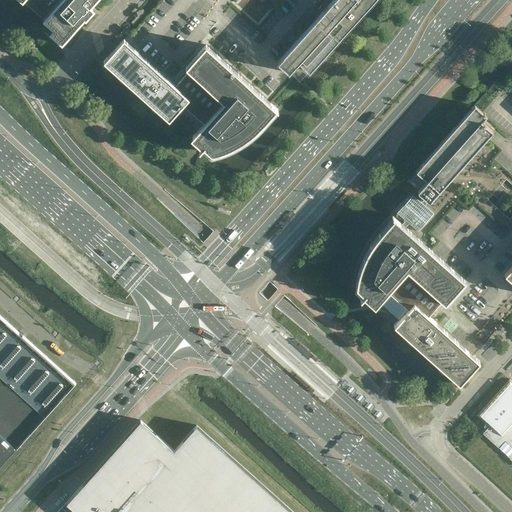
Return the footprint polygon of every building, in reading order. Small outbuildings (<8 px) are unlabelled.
[(24,0),(23,1),(43,20),(60,0),(24,0)] [(60,0),(43,20),(54,29),(51,33),(46,29),(62,44),(93,9),(91,7),(96,0),(60,0)] [(158,0),(124,39),(175,84),(188,70),(185,67),(206,44),(271,103),(294,78),(299,82),(309,71),(299,62),(289,72),(277,62),(332,0),(158,0)] [(332,0),(277,62),(289,72),(299,62),(309,71),(368,6),(360,0),(332,0)] [(175,84),(124,39),(104,61),(169,120),(174,115),(194,133),(190,137),(201,147),(199,150),(199,151),(205,145),(212,152),(224,148),(235,143),(243,138),(250,133),(256,128),(261,123),(274,108),(277,110),(278,109),(271,103),(206,44),(185,67),(188,70),(175,84)] [(426,180),(416,171),(406,181),(422,195),(457,227),(511,165),(511,139),(474,106),(469,111),(492,131),(433,196),(422,186),(426,180)] [(469,111),(416,171),(426,180),(422,186),(433,196),(492,131),(469,111)] [(425,205),(429,201),(425,198),(421,202),(418,199),(415,196),(413,194),(396,212),(399,214),(402,217),(405,220),(402,224),(406,227),(409,223),(417,232),(434,213),(425,205)] [(444,303),(465,280),(406,227),(402,224),(399,221),(395,218),(393,215),(392,216),(394,219),(380,235),(374,243),(369,251),(365,259),(361,268),(359,277),(357,286),(358,286),(365,292),(360,298),(360,299),(363,296),(374,306),(378,301),(398,319),(394,325),(459,383),(473,368),(479,361),(473,355),(428,315),(441,300),(444,303)] [(0,464),(74,382),(0,315),(0,464)] [(511,381),(509,379),(477,415),(489,426),(482,433),(507,456),(511,460),(511,381)] [(293,511),(196,425),(174,450),(140,420),(82,485),(67,503),(77,511),(293,511)]
